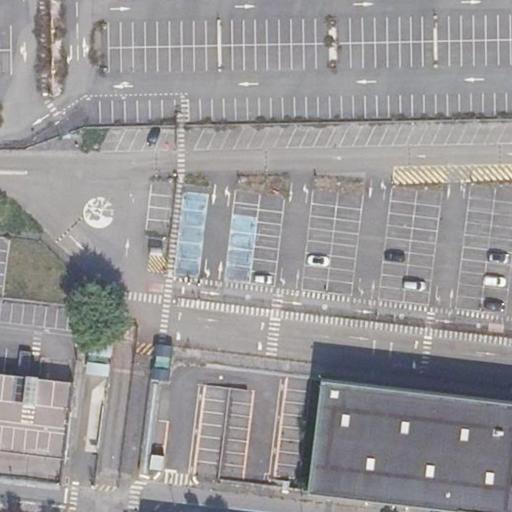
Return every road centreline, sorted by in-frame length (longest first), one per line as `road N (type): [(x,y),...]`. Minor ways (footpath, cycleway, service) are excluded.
road 1 (unclassified): [(0,184),(18,184),(164,324),(511,365)]
road 2 (unclassified): [(511,154),(0,163)]
